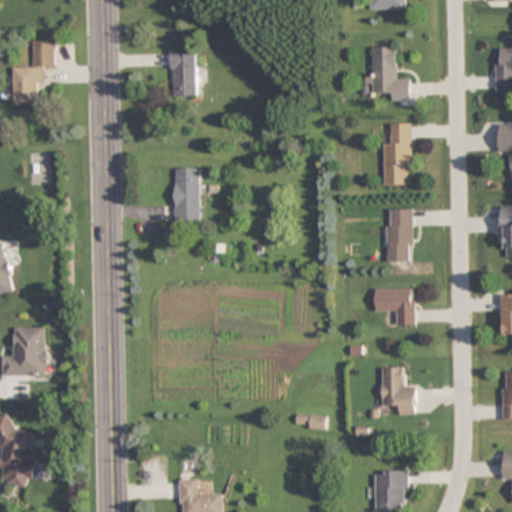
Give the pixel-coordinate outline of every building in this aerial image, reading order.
[(409,10),(408,0),(369,0),(369,10),(409,10)] [(17,67),(17,105),(43,105),(43,70),(56,69),(56,41),(35,41),(35,67),(17,67)] [(370,47),(370,92),(390,92),(390,101),(410,101),(410,79),(398,79),(398,47),(370,47)] [(511,48),(496,49),(496,91),(511,91),(511,48)] [(196,97),(196,50),(173,50),(173,97),(196,97)] [(384,185),(412,185),(411,124),(391,124),(391,143),(384,143),(384,185)] [(511,124),(499,124),(499,154),(510,154),(510,178),(511,178),(511,124)] [(176,222),(202,222),(202,168),(176,168),(176,222)] [(511,207),(500,207),(502,258),(511,257),(511,207)] [(387,209),(387,262),(414,262),(414,209),(387,209)] [(0,295),(17,291),(7,243),(0,244),(0,295)] [(415,289),(375,289),(375,313),(396,313),(396,326),(415,326),(415,289)] [(511,296),(501,297),(501,337),(511,336),(511,296)] [(5,376),(49,376),(49,328),(16,327),(16,355),(5,355),(5,376)] [(382,405),(395,405),(395,415),(417,415),(417,387),(405,387),(405,367),(382,367),(382,405)] [(511,373),(503,373),(503,421),(511,420),(511,373)] [(297,428),(327,428),(327,415),(297,415),(297,428)] [(9,427),(10,421),(0,419),(0,445),(5,446),(1,469),(6,470),(3,482),(28,487),(39,433),(9,427)] [(376,470),(376,510),(409,510),(409,470),(376,470)] [(200,480),(181,480),(180,511),(224,511),(224,494),(200,495),(200,480)]
